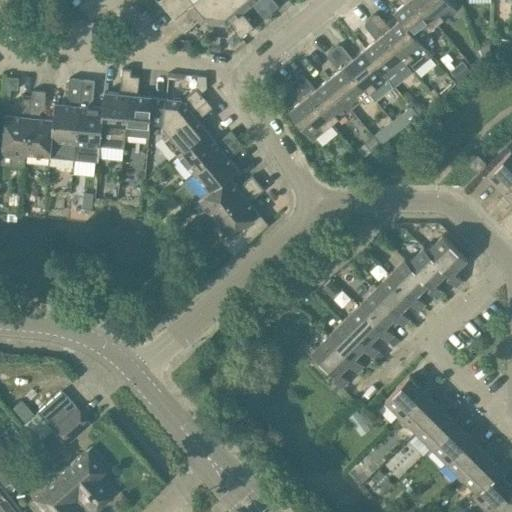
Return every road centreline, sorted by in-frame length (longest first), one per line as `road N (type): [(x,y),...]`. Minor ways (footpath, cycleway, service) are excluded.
road 1 (residential): [(134,373),(316,205)]
road 2 (residential): [(316,205),(438,202),(502,257)]
road 3 (residential): [(152,63),(11,56),(0,46)]
road 4 (residential): [(316,205),(237,80)]
road 5 (tertiary): [(134,373),(75,333),(0,321)]
road 6 (residential): [(237,80),(337,0)]
road 7 (residential): [(511,411),(494,404),(421,334)]
